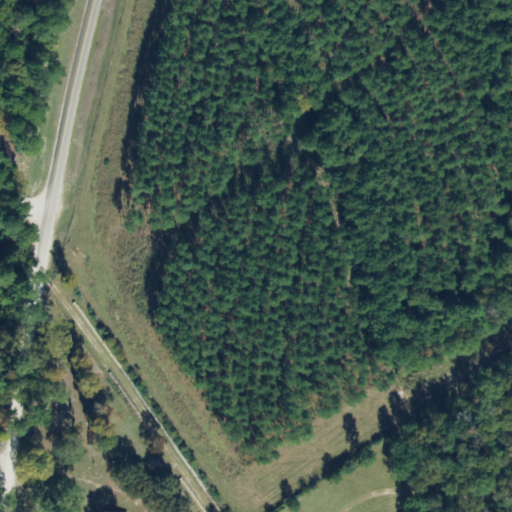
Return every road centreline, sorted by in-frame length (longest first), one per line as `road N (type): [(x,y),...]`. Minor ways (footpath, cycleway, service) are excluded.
road 1 (tertiary): [(96,0),(45,252)]
road 2 (residential): [(0,381),(45,252)]
